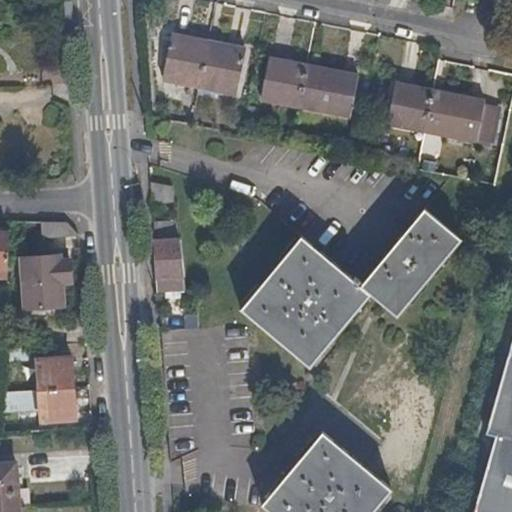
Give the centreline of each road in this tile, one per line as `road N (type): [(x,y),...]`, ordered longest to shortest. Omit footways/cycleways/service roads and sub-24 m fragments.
road 1 (primary): [(124,359),(135,511)]
road 2 (primary): [(124,359),(134,341),(127,236),(116,225)]
road 3 (primary): [(116,225),(107,238),(108,275),(113,342),(124,359)]
road 4 (primary): [(101,25),(93,40),(98,139),(111,155)]
road 5 (primary): [(111,155),(119,119),(113,41),(101,25)]
